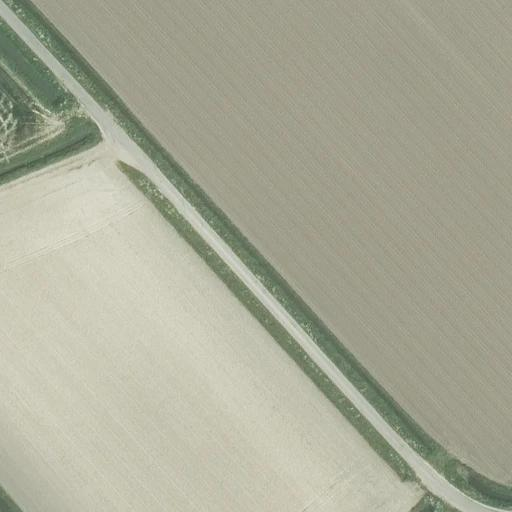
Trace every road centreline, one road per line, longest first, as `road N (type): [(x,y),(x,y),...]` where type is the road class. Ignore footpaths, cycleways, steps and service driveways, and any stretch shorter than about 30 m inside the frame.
road 1 (unclassified): [(466,511),(0,13)]
road 2 (track): [(0,191),(116,138)]
